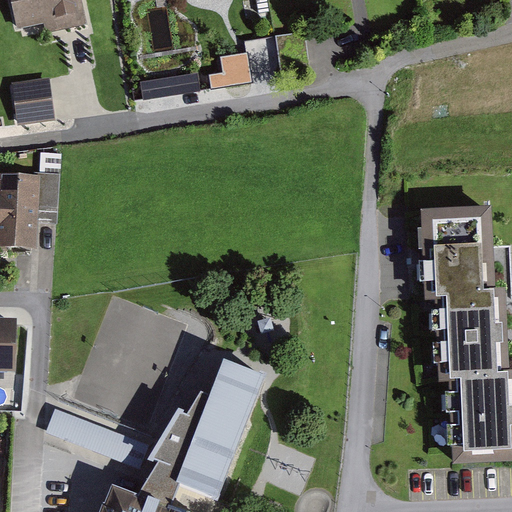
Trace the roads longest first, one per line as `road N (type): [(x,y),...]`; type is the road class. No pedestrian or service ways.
road 1 (residential): [(354,511),(378,82)]
road 2 (residential): [(0,303),(45,305),(27,511)]
